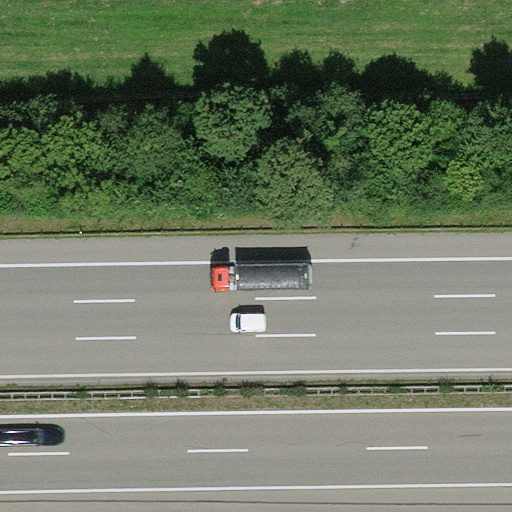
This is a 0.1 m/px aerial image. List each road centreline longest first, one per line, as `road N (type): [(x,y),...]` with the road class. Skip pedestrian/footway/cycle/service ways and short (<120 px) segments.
road 1 (motorway): [(0,454),(511,448)]
road 2 (motorway): [(511,313),(0,319)]
